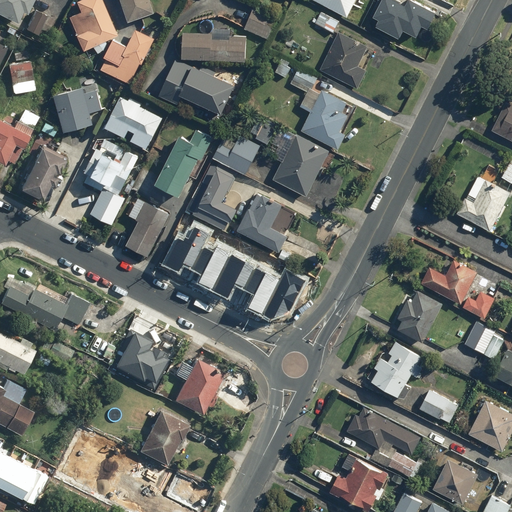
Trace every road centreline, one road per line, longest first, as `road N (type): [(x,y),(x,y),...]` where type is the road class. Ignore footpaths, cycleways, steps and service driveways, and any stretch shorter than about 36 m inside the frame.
road 1 (secondary): [(492,0),(346,287)]
road 2 (residential): [(0,215),(228,329)]
